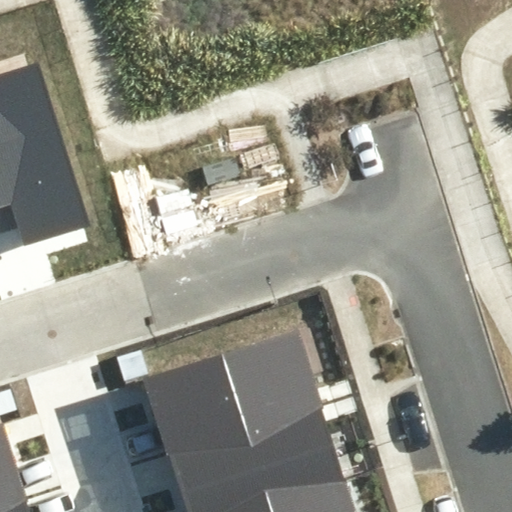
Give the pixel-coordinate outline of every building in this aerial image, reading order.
[(0,233),(20,227),(26,245),(88,225),(35,63),(0,74),(0,233)] [(323,406),(299,330),(147,379),(171,454),(323,406)] [(234,511),(346,477),(323,406),(171,454),(189,511),(234,511)] [(0,510),(26,502),(2,426),(0,426),(0,510)] [(356,511),(346,477),(234,511),(356,511)] [(0,511),(29,511),(26,502),(0,510),(0,511)]
